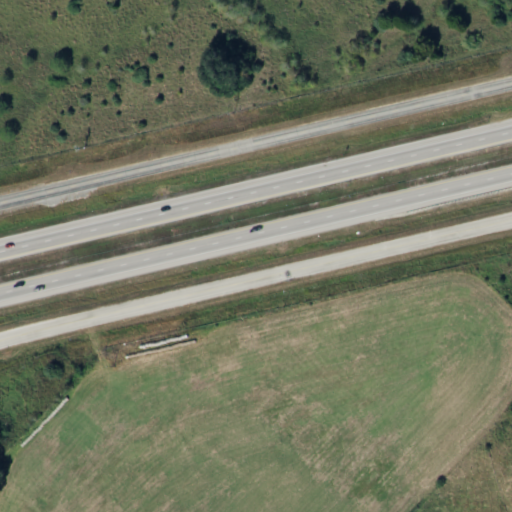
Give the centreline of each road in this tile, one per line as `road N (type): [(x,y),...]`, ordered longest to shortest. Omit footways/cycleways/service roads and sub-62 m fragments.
road 1 (tertiary): [(0,338),(511,217)]
road 2 (motorway): [(511,131),(0,251)]
road 3 (tertiary): [(0,202),(511,82)]
road 4 (motorway): [(0,294),(511,174)]
